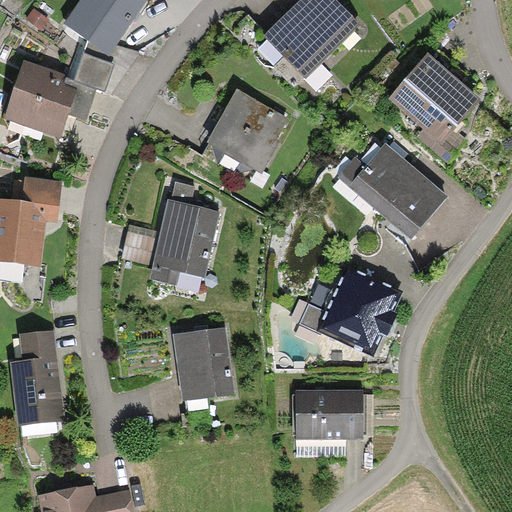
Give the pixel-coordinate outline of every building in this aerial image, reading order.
[(83,0),(65,26),(109,56),(139,13),(147,0),(83,0)] [(302,0),(297,6),(265,36),(306,77),(359,25),(334,0),(302,0)] [(32,14),(27,22),(39,30),(44,22),(32,14)] [(84,55),(75,83),(95,90),(106,93),(115,64),(84,55)] [(447,163),(457,150),(446,141),(480,102),(442,70),(428,58),(391,101),(426,130),(419,139),(447,163)] [(23,65),(5,120),(61,138),(69,114),(85,120),(95,90),(75,83),(66,80),(67,78),(23,65)] [(217,128),(208,144),(262,174),(281,142),(276,139),(287,120),(238,92),(217,128)] [(410,241),(448,197),(418,171),(386,144),(367,166),(356,157),(337,179),(410,241)] [(0,202),(0,264),(43,269),(48,223),(60,224),(64,182),(23,178),(21,204),(0,202)] [(153,268),(151,279),(176,285),(179,272),(203,278),(218,214),(194,209),(190,208),(194,188),(176,184),(172,203),(169,203),(162,232),(153,268)] [(153,268),(162,232),(130,226),(122,261),(153,268)] [(329,313),(320,332),(372,356),(381,336),(388,339),(399,316),(392,313),(401,294),(349,270),(329,313)] [(320,332),(329,313),(308,304),(300,325),(320,333),(320,332)] [(226,328),(173,336),(179,370),(183,402),(236,394),(226,328)] [(21,336),(24,364),(58,360),(54,332),(21,336)] [(12,366),(20,427),(66,421),(61,386),(58,360),(24,364),(12,366)] [(321,392),(296,392),(296,440),(344,439),(364,439),(364,391),(321,392)] [(344,457),(344,439),(296,440),(297,457),(344,457)] [(67,492),(39,497),(41,511),(134,511),(131,493),(97,499),(94,487),(67,492)]
